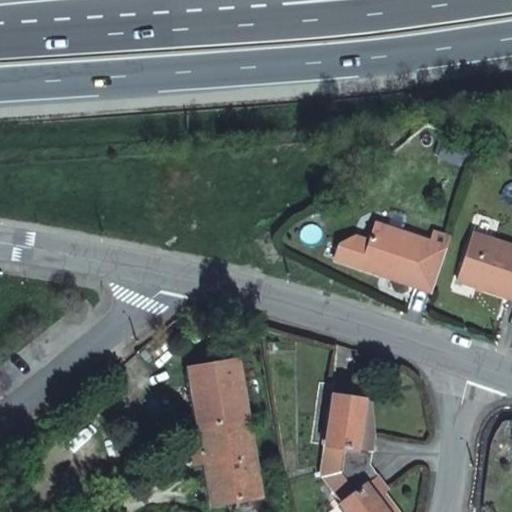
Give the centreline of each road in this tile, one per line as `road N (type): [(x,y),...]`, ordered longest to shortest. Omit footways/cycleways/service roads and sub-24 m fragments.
road 1 (trunk): [(0,85),(319,64),(511,40)]
road 2 (trunk): [(463,0),(0,40)]
road 3 (residential): [(474,366),(174,272)]
road 4 (residential): [(0,422),(174,272)]
road 5 (trunk): [(218,0),(0,34)]
road 6 (residential): [(174,272),(0,242)]
road 7 (residential): [(444,511),(474,366)]
